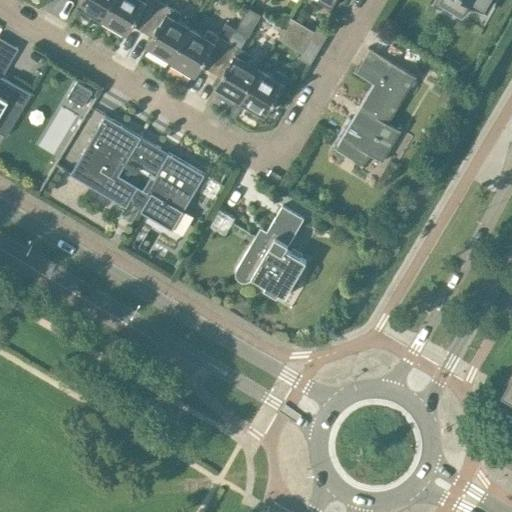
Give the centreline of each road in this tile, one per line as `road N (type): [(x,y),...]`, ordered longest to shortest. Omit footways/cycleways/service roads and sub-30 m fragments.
road 1 (unclassified): [(0,9),(274,165),(374,0)]
road 2 (tertiary): [(336,402),(0,204)]
road 3 (tertiary): [(0,240),(319,430)]
road 4 (tertiary): [(511,177),(389,390)]
road 5 (tertiary): [(421,411),(511,257)]
